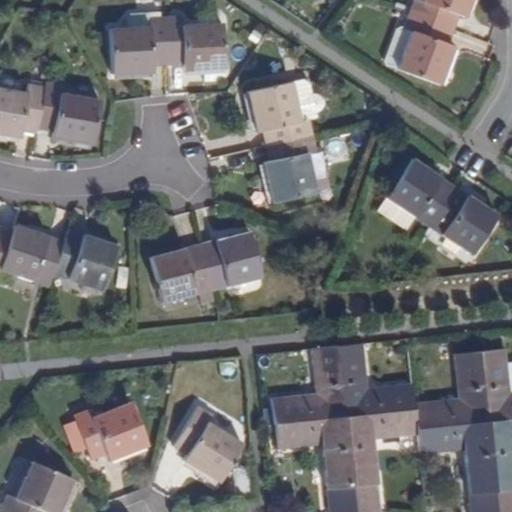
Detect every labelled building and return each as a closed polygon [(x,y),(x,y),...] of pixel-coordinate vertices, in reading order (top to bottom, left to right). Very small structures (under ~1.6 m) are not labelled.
[(409,17),(453,33),(459,17),(464,18),(470,0),(423,0),(423,2),(416,0),(409,17)] [(152,67),(168,66),(164,19),(164,14),(129,18),(125,26),(126,31),(107,33),(112,76),(152,74),(152,67)] [(447,47),(453,33),(409,17),(404,31),(401,30),(396,31),(385,65),(387,70),(440,89),(454,50),(447,47)] [(164,19),(168,66),(183,64),(184,72),(223,69),(219,23),(180,26),(179,18),(164,19)] [(266,148),(311,138),(307,120),(316,118),(315,114),(323,110),(321,98),(317,94),(310,95),(307,84),(301,80),(247,93),(255,133),(262,131),(266,148)] [(44,83),(43,88),(36,129),(52,132),(51,139),(91,145),(98,101),(58,94),(60,85),(44,83)] [(0,132),(34,139),(36,129),(43,88),(25,86),(24,94),(0,90),(0,132)] [(314,154),(311,138),(266,148),(269,163),(263,165),(272,204),(316,194),(307,155),(314,154)] [(431,227),(457,188),(413,159),(380,211),(406,229),(414,216),(431,227)] [(501,217),(457,188),(431,227),(474,256),(501,217)] [(14,227),(11,234),(0,267),(0,269),(48,286),(52,275),(62,244),(14,227)] [(0,267),(11,234),(0,230),(0,267)] [(66,232),(62,244),(52,275),(100,292),(116,248),(66,232)] [(246,235),(200,247),(212,290),(258,277),(246,235)] [(212,290),(200,247),(151,259),(164,303),(212,290)] [(340,349),(347,419),(417,411),(417,406),(414,386),(370,391),(365,346),(340,349)] [(275,401),(278,427),(347,419),(340,349),(314,352),(319,396),(275,401)] [(482,353),(490,425),(511,422),(511,365),(508,366),(506,351),(482,353)] [(417,406),(417,411),(420,431),(490,425),(482,353),(456,356),(462,401),(417,406)] [(146,448),(131,405),(92,419),(89,413),(74,418),(90,462),(106,457),(108,462),(146,448)] [(211,419),(199,411),(174,449),(186,457),(183,462),(218,483),(241,445),(208,425),(211,419)] [(417,411),(347,419),(357,511),(382,511),(376,440),(420,436),(420,431),(417,411)] [(357,511),(347,419),(278,427),(281,451),(325,446),(332,511),(357,511)] [(511,511),(511,422),(490,425),(501,511),(511,511)] [(473,511),(501,511),(490,425),(420,431),(420,436),(422,456),(467,452),(473,511)] [(59,511),(73,482),(33,466),(16,502),(9,499),(2,511),(59,511)] [(253,466),(240,466),(240,492),(253,492),(253,466)]
